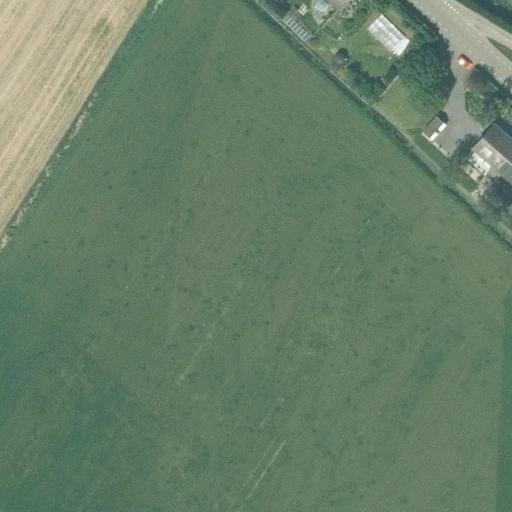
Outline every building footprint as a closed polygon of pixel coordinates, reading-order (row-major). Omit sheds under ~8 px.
[(329,0),(338,9),(346,0),(329,0)] [(333,19),(339,35),(357,29),(351,12),(333,19)] [(302,15),(293,22),(309,39),(317,32),(302,15)] [(440,134),(455,139),(462,120),(446,115),(440,134)] [(511,138),(495,124),(482,139),(468,154),(497,180),(502,173),(511,181),(511,138)]
